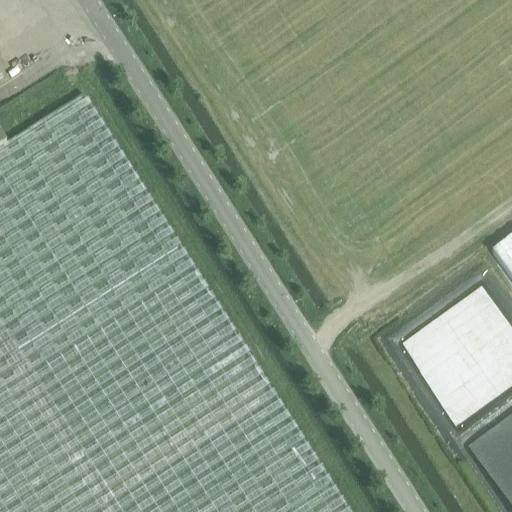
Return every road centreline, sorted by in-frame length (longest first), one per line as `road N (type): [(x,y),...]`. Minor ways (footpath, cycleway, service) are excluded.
road 1 (unclassified): [(419,511),(91,0)]
road 2 (track): [(511,198),(312,344)]
